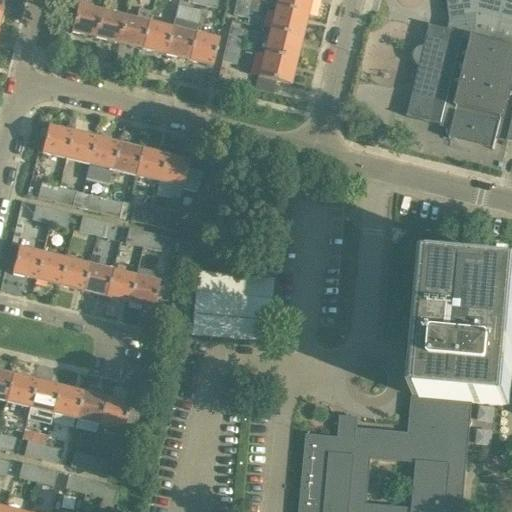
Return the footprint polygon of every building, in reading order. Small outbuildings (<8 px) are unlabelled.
[(217,0),(202,0),(201,7),(215,10),(217,0)] [(251,2),(242,0),(235,0),(232,16),(247,20),(251,2)] [(310,0),(275,0),(274,8),(307,16),(310,0)] [(407,117),(407,118),(451,129),(449,140),(450,140),(450,139),(492,149),(492,150),(493,151),(496,140),(511,143),(511,0),(446,0),(449,22),(447,31),(429,26),(429,28),(430,28),(425,48),(423,47),(422,47),(420,48),(418,48),(417,49),(416,51),(414,52),(414,53),(413,55),(413,57),(413,59),(413,60),(414,62),(415,63),(416,65),(417,66),(419,67),(420,67),(408,117),(407,117)] [(194,20),(196,7),(174,4),(172,17),(194,20)] [(94,39),(101,12),(77,7),(70,33),(94,39)] [(307,16),(274,8),(268,31),(301,39),(307,16)] [(124,18),(118,44),(141,50),(147,24),(150,13),(138,10),(135,21),(124,18)] [(124,18),(101,12),(94,39),(118,44),(124,18)] [(171,29),(164,56),(188,61),(194,35),(197,26),(173,20),(171,29)] [(147,24),(141,50),(164,56),(171,29),(147,24)] [(225,45),(240,49),(244,31),(229,28),(225,45)] [(268,31),(263,55),(295,62),(301,39),(268,31)] [(218,41),(194,35),(188,61),(212,67),(218,41)] [(240,49),(225,45),(221,63),(236,66),(240,49)] [(295,62),(263,55),(257,78),(289,86),(295,62)] [(65,160),(71,133),(47,128),(41,154),(65,160)] [(71,133),(65,160),(88,166),(95,139),(71,133)] [(118,145),(95,139),(88,166),(111,171),(118,145)] [(141,151),(118,145),(111,171),(135,177),(141,151)] [(165,156),(141,151),(135,177),(158,183),(165,156)] [(165,156),(158,183),(182,189),(189,162),(165,156)] [(54,204),(58,189),(40,184),(36,199),(54,204)] [(75,193),(58,189),(54,204),(72,208),(75,193)] [(101,215),(104,200),(87,196),(83,211),(101,215)] [(122,204),(104,200),(101,215),(118,219),(122,204)] [(49,226),(52,211),(35,207),(31,222),(49,226)] [(147,226),(151,211),(133,207),(130,222),(147,226)] [(52,211),(49,226),(66,230),(70,215),(52,211)] [(151,211),(147,226),(165,231),(169,216),(151,211)] [(95,237),(99,222),(81,218),(78,233),(95,237)] [(99,222),(95,237),(113,242),(117,227),(99,222)] [(142,249),(146,234),(128,229),(125,244),(142,249)] [(163,238),(146,234),(142,249),(160,253),(163,238)] [(35,281),(41,255),(17,249),(11,276),(35,281)] [(65,260),(41,255),(35,281),(58,287),(65,260)] [(272,264),(248,258),(244,272),(268,278),(272,264)] [(88,266),(65,260),(58,287),(82,293),(88,266)] [(461,511),(472,403),(502,406),(511,296),(511,269),(431,262),(419,399),(422,399),(417,446),(386,443),(388,426),(357,424),(339,422),(338,439),(306,436),(298,511),(461,511)] [(111,272),(88,266),(82,293),(105,298),(111,272)] [(135,277),(129,304),(153,310),(161,275),(137,269),(135,277)] [(111,272),(105,298),(129,304),(135,277),(111,272)] [(273,279),(197,273),(191,336),(268,343),(273,279)] [(0,401),(5,403),(12,377),(0,373),(0,401)] [(35,382),(12,377),(5,403),(29,409),(35,382)] [(59,388),(35,382),(29,409),(52,414),(59,388)] [(59,388),(52,414),(76,420),(82,393),(59,388)] [(82,393),(76,420),(99,426),(105,399),(82,393)] [(105,399),(99,426),(123,431),(129,405),(105,399)] [(15,439),(0,435),(0,451),(12,454),(15,439)] [(44,448),(44,446),(27,442),(23,457),(41,462),(44,448)] [(44,448),(41,462),(58,466),(62,450),(44,446),(44,448)] [(87,473),(91,458),(73,453),(70,468),(87,473)] [(109,462),(91,458),(87,473),(105,477),(109,462)] [(0,475),(6,477),(10,462),(0,459),(0,475)] [(35,484),(39,469),(21,465),(18,479),(35,484)] [(39,469),(35,484),(53,488),(57,473),(39,469)] [(82,495),(85,480),(68,476),(64,491),(82,495)] [(85,480),(82,495),(102,500),(100,509),(112,511),(118,488),(85,480)]
